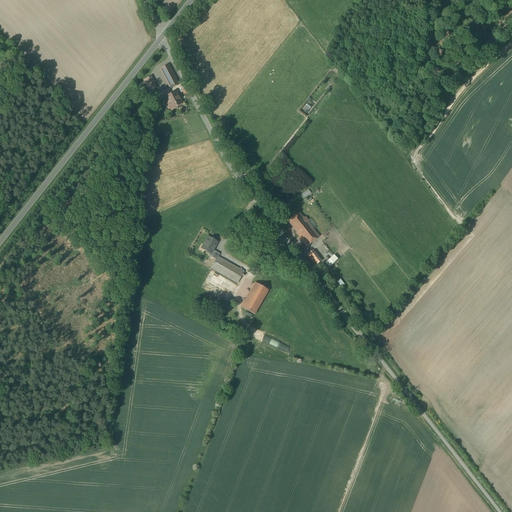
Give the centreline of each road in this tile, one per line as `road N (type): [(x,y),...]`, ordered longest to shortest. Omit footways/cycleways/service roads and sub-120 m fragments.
road 1 (unclassified): [(162,35),(232,169),(499,511)]
road 2 (tertiary): [(162,35),(0,242)]
